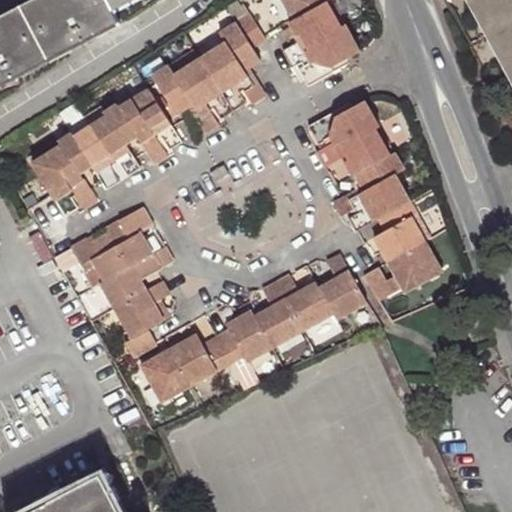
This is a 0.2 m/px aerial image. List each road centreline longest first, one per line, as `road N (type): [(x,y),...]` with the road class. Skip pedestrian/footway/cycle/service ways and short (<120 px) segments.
road 1 (residential): [(278,119),(157,195),(190,259),(243,277),(304,247),(315,185)]
road 2 (unclassified): [(419,33),(479,187)]
road 3 (residential): [(419,33),(278,119)]
